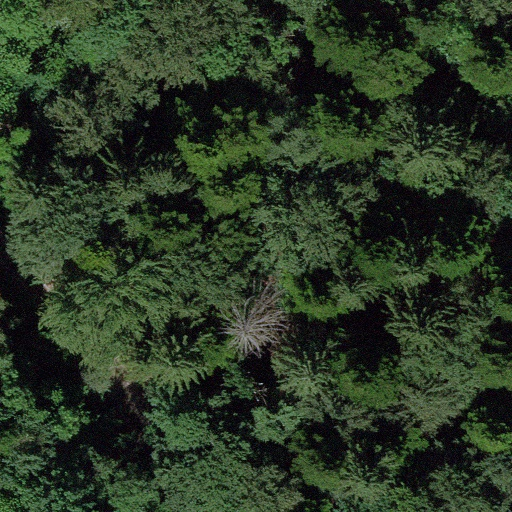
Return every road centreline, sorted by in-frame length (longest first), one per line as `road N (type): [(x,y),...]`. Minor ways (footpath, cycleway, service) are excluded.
road 1 (track): [(511,93),(0,111)]
road 2 (track): [(222,511),(182,486),(0,221)]
